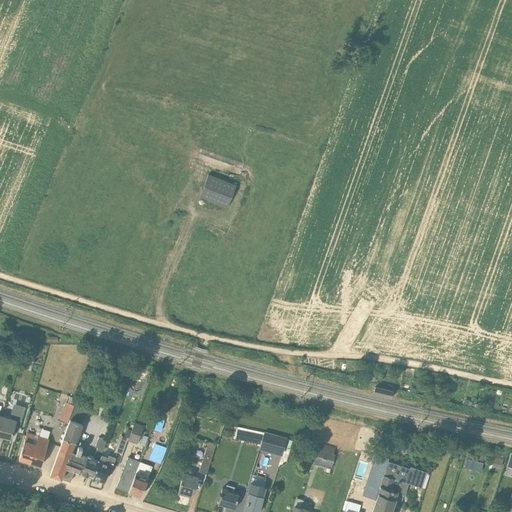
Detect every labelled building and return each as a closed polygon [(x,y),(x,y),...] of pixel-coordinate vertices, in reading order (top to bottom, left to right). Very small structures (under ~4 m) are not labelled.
[(227,208),(236,185),(208,174),(199,197),(227,208)] [(141,372),(143,365),(137,363),(135,370),(141,372)] [(391,398),(393,391),(375,387),(373,394),(391,398)] [(74,405),(66,402),(58,419),(66,423),(74,405)] [(14,427),(19,428),(26,407),(14,404),(10,418),(3,416),(0,424),(0,435),(11,439),(14,427)] [(69,419),(50,475),(70,482),(75,468),(82,471),(81,472),(86,458),(79,455),(82,448),(78,446),(75,453),(72,452),(82,424),(87,409),(75,405),(70,419),(69,419)] [(134,423),(132,429),(128,441),(137,445),(144,426),(134,423)] [(100,454),(92,476),(105,481),(107,473),(110,474),(114,464),(118,466),(128,441),(132,429),(127,427),(124,436),(121,435),(112,456),(108,455),(107,457),(101,454),(100,454)] [(238,427),(236,438),(260,442),(262,432),(238,427)] [(282,456),(287,439),(265,432),(260,449),(282,456)] [(19,459),(41,466),(49,439),(27,433),(19,459)] [(143,436),(140,445),(145,446),(148,438),(143,436)] [(96,448),(95,452),(100,454),(101,454),(106,441),(98,437),(95,447),(96,448)] [(215,444),(208,442),(198,472),(206,474),(215,444)] [(319,445),(316,458),(334,463),(336,455),(334,454),(335,450),(319,445)] [(161,460),(164,448),(156,446),(153,459),(161,460)] [(100,454),(95,452),(93,459),(87,457),(86,458),(81,472),(83,472),(82,474),(87,476),(88,474),(89,475),(92,476),(100,454)] [(497,455),(494,466),(501,468),(503,461),(501,460),(502,457),(497,455)] [(378,489),(388,461),(389,459),(375,456),(365,485),(378,489)] [(128,457),(116,487),(129,492),(140,462),(128,457)] [(410,469),(388,461),(378,489),(370,511),(390,511),(396,498),(402,500),(404,495),(408,484),(421,488),(426,472),(410,467),(410,469)] [(129,492),(139,496),(140,497),(152,467),(140,462),(129,492)] [(251,481),(265,484),(268,474),(253,470),(251,481)] [(183,474),(178,492),(190,495),(191,491),(194,492),(198,478),(183,474)] [(223,486),(221,495),(219,495),(219,497),(220,497),(218,504),(219,504),(234,508),(235,509),(239,494),(231,492),(233,485),(227,483),(225,487),(223,486)] [(245,511),(247,511),(257,511),(262,496),(265,487),(251,483),(248,492),(251,493),(245,511)] [(306,511),(301,509),(303,502),(295,500),(292,511),(306,511)]
